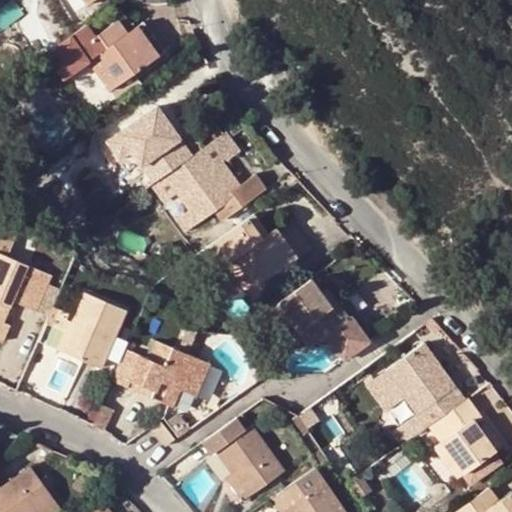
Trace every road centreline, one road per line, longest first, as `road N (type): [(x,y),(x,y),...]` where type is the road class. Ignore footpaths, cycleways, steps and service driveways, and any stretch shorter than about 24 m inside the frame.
road 1 (residential): [(511,364),(459,292),(258,98),(219,0)]
road 2 (residential): [(167,511),(116,462),(0,402)]
